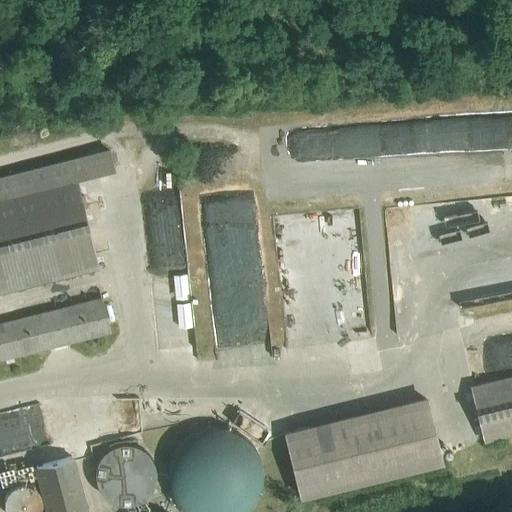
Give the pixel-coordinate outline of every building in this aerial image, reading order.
[(0,195),(74,176),(73,172),(114,162),(107,135),(0,161),(0,195)] [(0,195),(0,289),(97,265),(74,176),(0,195)] [(0,357),(110,329),(100,298),(0,322),(0,357)] [(511,377),(472,387),(484,438),(511,431),(511,377)] [(425,398),(285,433),(300,495),(440,461),(425,398)] [(210,428),(205,429),(199,430),(194,433),(190,436),(185,439),(181,443),(178,447),(175,452),(173,457),(171,462),(170,468),(170,473),(170,479),(171,484),(173,490),(175,495),(178,499),(181,504),(185,508),(189,511),(190,511),(242,511),(246,509),(251,505),(254,501),(257,496),(260,491),(262,485),(263,480),(263,474),(263,468),(262,463),(260,457),(258,452),(255,447),(251,443),(247,439),(243,435),(238,432),(233,430),(227,428),(222,427),(216,427),(210,428)] [(109,498),(118,502),(127,504),(137,502),(145,497),(152,490),(156,481),(157,471),(155,462),(150,453),(143,447),(133,443),(123,442),(112,445),(104,451),(98,460),(95,471),(96,481),(101,491),(109,498)] [(86,511),(71,456),(36,465),(48,511),(86,511)] [(27,483),(22,482),(19,483),(16,483),(12,485),(10,487),(7,489),(5,492),(4,495),(4,497),(3,499),(3,502),(3,505),(4,509),(6,511),(38,511),(39,511),(41,508),(42,505),(42,502),(42,499),(41,497),(41,495),(39,491),(37,488),(35,487),(33,485),(30,484),(27,483)]
